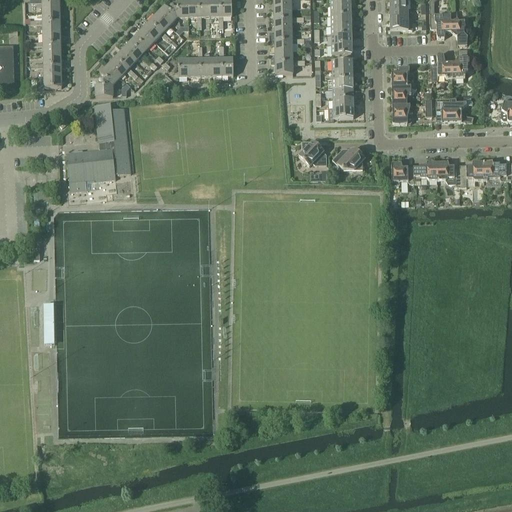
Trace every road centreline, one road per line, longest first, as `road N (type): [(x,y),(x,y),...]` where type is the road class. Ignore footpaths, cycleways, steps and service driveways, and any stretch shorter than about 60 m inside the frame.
road 1 (residential): [(0,120),(48,114),(79,97),(80,46),(126,0)]
road 2 (residential): [(511,142),(378,144)]
